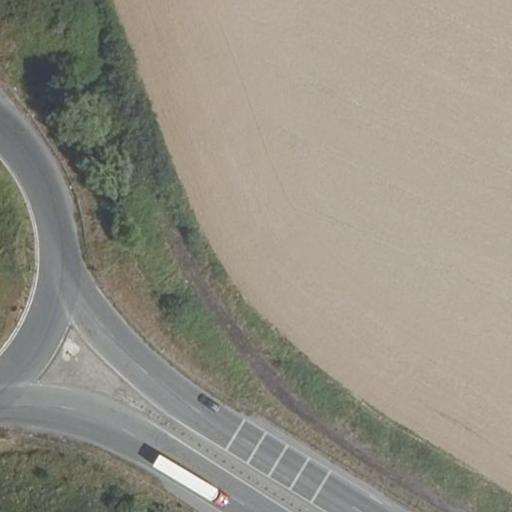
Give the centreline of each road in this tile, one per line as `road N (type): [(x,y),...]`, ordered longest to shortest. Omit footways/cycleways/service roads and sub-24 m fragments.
road 1 (primary): [(367,511),(133,365),(57,280)]
road 2 (primary): [(0,399),(107,421),(254,511)]
road 3 (primary): [(57,280),(57,222),(39,167),(0,120)]
